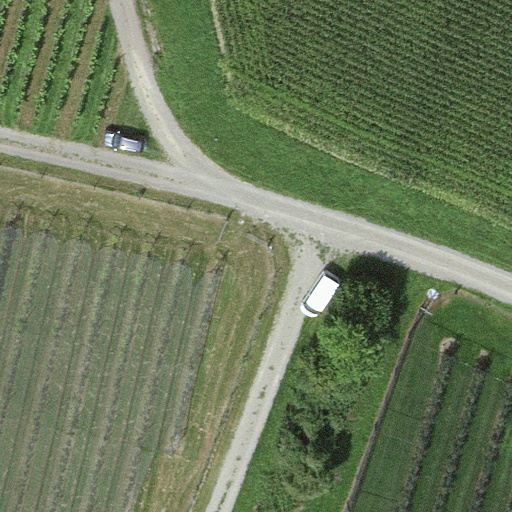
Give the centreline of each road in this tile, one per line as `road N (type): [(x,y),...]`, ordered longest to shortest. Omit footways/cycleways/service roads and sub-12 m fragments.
road 1 (track): [(511,296),(237,198),(0,145)]
road 2 (track): [(326,228),(234,511)]
road 3 (track): [(127,0),(158,107),(195,164),(237,198)]
